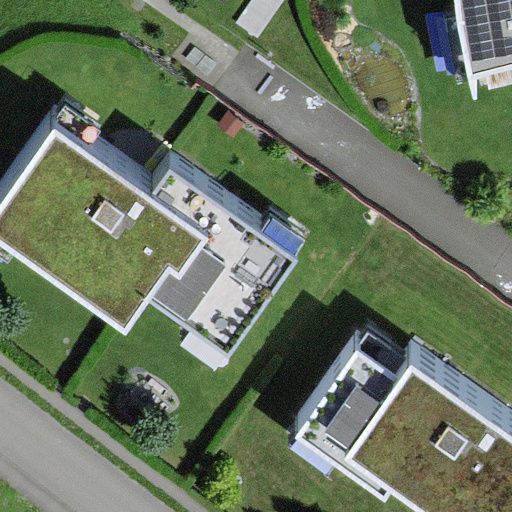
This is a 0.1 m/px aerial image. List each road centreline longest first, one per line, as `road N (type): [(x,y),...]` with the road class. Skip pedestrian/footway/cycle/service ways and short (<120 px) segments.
road 1 (residential): [(511,264),(252,81)]
road 2 (residential): [(119,511),(0,419)]
